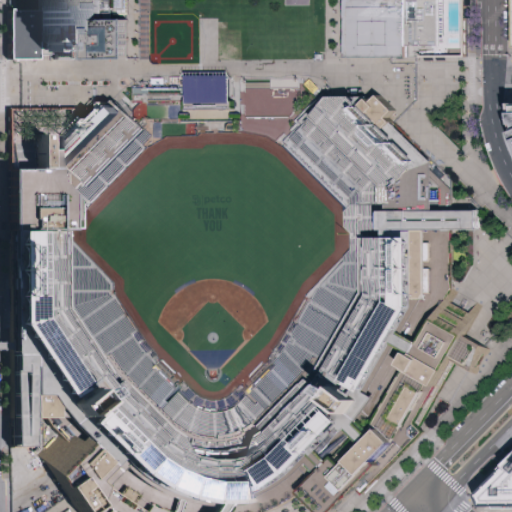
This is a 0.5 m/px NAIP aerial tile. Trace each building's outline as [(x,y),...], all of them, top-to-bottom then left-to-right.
[(126,0),(128,60),(6,62),(5,7),(35,6),(36,49),(93,48),(92,20),(108,20),(107,0),(126,0)] [(34,0),(35,6),(36,49),(93,48),(92,20),(91,0),(34,0)] [(347,0),(348,57),(409,56),(408,0),(347,0)] [(468,0),(469,56),(409,56),(408,0),(468,0)] [(7,169),(7,233),(6,322),(24,346),(28,354),(29,418),(61,418),(87,444),(54,476),(78,511),(214,511),(217,508),(238,505),(262,497),(283,484),(304,466),(312,474),(293,493),(313,511),(328,511),(353,488),(362,497),(376,483),(423,434),(413,424),(451,362),(478,377),(490,352),(465,338),(482,308),(452,292),(451,234),(481,232),(480,212),(453,213),(451,181),(392,121),(398,114),(382,98),(366,112),(348,95),(323,96),(304,81),(129,81),(57,160),(41,159),(41,138),(31,137),(29,137),(29,168),(7,169)] [(511,509),(498,509),(496,507),(485,507),(480,495),(511,461),(511,509)]
